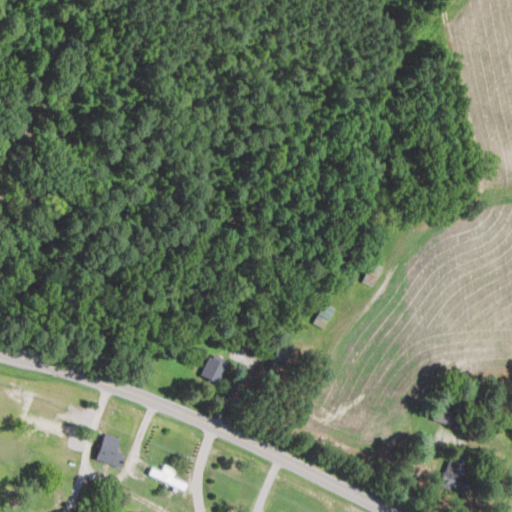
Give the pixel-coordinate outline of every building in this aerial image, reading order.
[(360,281),(373,285),(380,263),(366,260),(360,281)] [(311,321),(323,327),(333,307),(321,301),(311,321)] [(216,383),(226,364),(208,355),(198,374),(216,383)] [(461,412),(436,405),(432,419),(456,426),(461,412)] [(115,448),(119,437),(103,432),(93,457),(118,466),(124,451),(115,448)]
